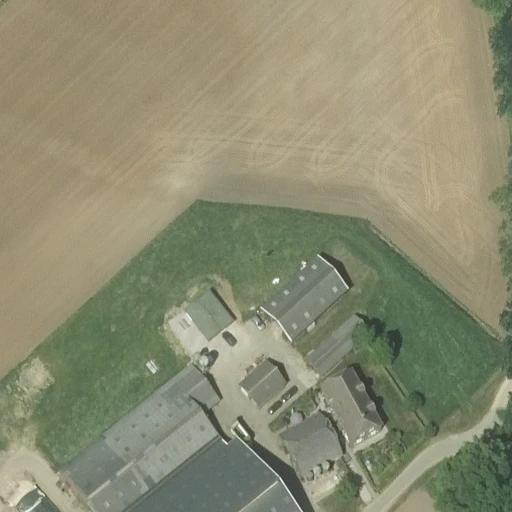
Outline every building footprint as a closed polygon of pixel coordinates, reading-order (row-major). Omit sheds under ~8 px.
[(347,297),(317,264),(261,315),(291,348),(347,297)] [(205,344),(229,326),(206,297),(183,315),(205,344)] [(321,381),(369,337),(353,319),(305,363),(321,381)] [(258,412),(285,388),(265,364),(238,389),(258,412)] [(153,511),(226,453),(199,420),(218,405),(191,371),(58,476),(87,511),(153,511)] [(323,426),(332,442),(343,436),(351,451),(381,434),(351,379),(321,395),(334,420),(323,426)] [(332,442),(323,426),(320,419),(278,441),(301,483),(342,460),(332,442)] [(286,511),(234,446),(226,453),(153,511),(286,511)]
